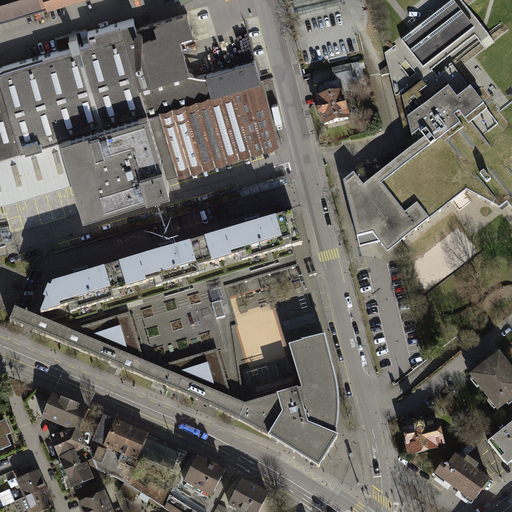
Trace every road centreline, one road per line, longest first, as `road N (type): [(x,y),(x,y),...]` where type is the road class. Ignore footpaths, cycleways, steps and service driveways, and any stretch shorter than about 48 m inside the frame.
road 1 (tertiary): [(265,0),(366,398),(380,511)]
road 2 (primary): [(0,347),(212,437),(344,511)]
